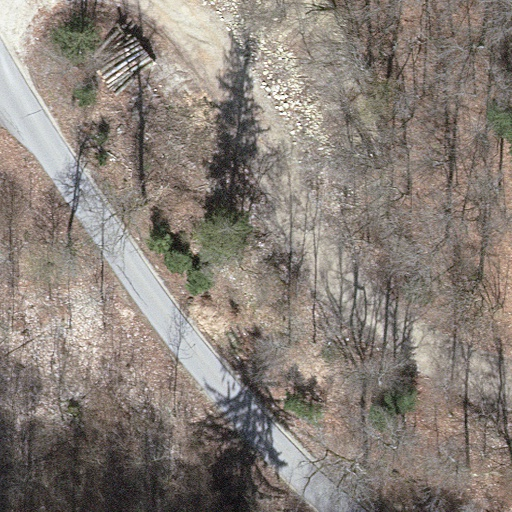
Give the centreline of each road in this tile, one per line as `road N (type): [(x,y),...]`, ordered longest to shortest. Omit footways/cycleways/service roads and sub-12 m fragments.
road 1 (tertiary): [(0,69),(198,353),(379,511)]
road 2 (track): [(199,0),(373,311),(489,376),(511,380)]
